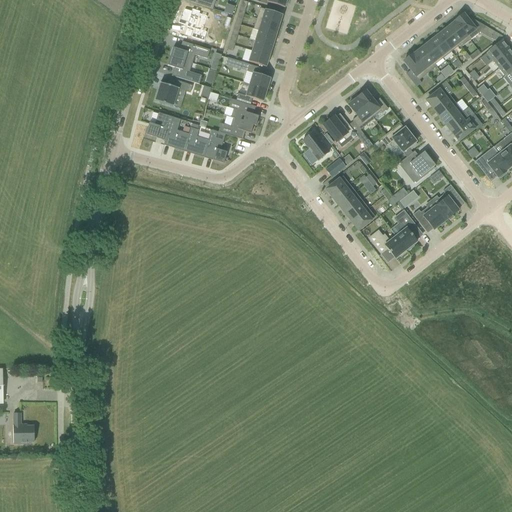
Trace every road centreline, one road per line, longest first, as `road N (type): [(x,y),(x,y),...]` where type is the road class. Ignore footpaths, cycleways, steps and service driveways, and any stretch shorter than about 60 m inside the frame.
road 1 (residential): [(487,211),(383,294),(269,143)]
road 2 (residential): [(487,211),(372,59)]
road 3 (unclassified): [(82,511),(79,333)]
road 4 (residential): [(269,143),(218,178),(110,151)]
road 5 (residential): [(110,151),(156,0)]
road 6 (residential): [(309,0),(282,99),(297,122)]
